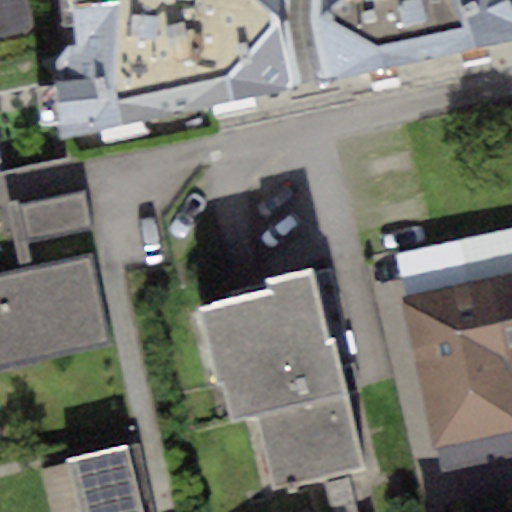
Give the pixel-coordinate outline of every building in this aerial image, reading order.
[(23,0),(0,0),(0,31),(27,25),(23,0)] [(287,0),(70,0),(74,41),(55,62),(59,81),(60,135),(298,84),(285,21),(287,0)] [(511,9),(508,0),(310,0),(307,12),(323,81),(511,40),(511,9)] [(55,62),(0,74),(0,93),(59,81),(55,62)] [(85,194),(20,206),(27,242),(92,230),(85,194)] [(92,263),(0,283),(0,371),(110,348),(92,263)] [(270,290),(198,306),(224,421),(255,414),(271,486),(361,465),(345,392),(340,393),(312,269),(268,279),(270,290)] [(511,275),(493,280),(511,359),(511,275)] [(511,359),(493,280),(400,302),(439,470),(511,453),(511,359)] [(141,511),(126,448),(62,464),(73,511),(141,511)]
